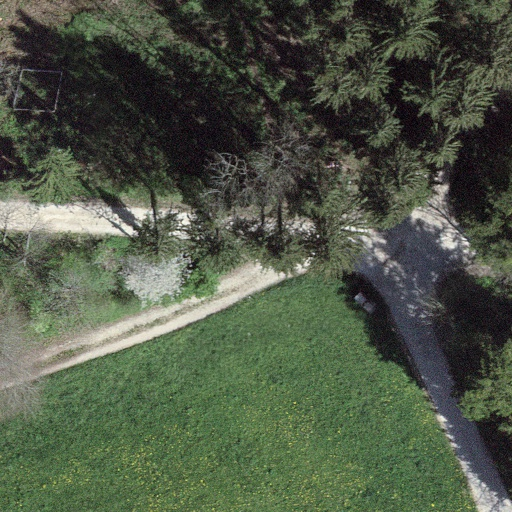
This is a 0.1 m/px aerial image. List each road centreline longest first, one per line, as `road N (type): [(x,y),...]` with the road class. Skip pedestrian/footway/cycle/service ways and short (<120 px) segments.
road 1 (track): [(392,232),(0,368)]
road 2 (track): [(0,216),(200,231),(392,232)]
road 3 (track): [(392,232),(503,511)]
road 4 (track): [(511,51),(446,178),(392,232)]
road 5 (track): [(511,202),(392,232)]
